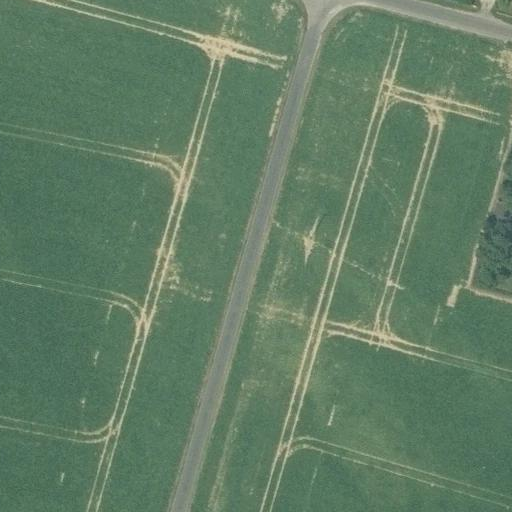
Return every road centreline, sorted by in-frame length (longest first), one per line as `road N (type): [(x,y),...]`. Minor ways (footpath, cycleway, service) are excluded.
road 1 (unclassified): [(179,511),(318,0)]
road 2 (unclassified): [(511,41),(336,0)]
